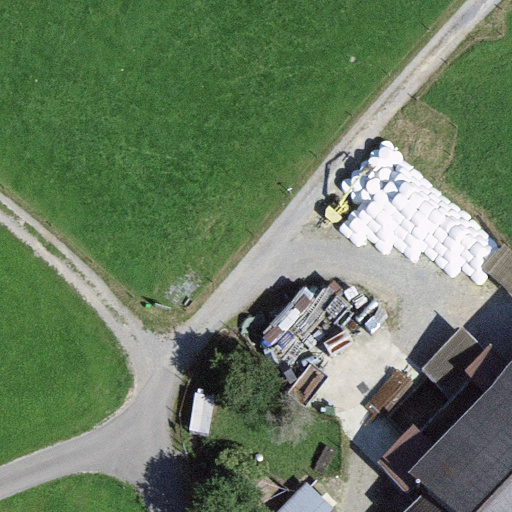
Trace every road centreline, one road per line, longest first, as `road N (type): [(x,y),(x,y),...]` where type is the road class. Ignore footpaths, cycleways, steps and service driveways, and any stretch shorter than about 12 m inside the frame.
road 1 (track): [(487,0),(157,392)]
road 2 (track): [(0,202),(82,275),(153,356),(157,392),(144,456)]
road 3 (track): [(511,325),(416,307),(361,277),(247,276)]
road 4 (track): [(441,312),(426,357),(364,429),(359,511)]
road 5 (track): [(0,487),(85,455),(144,456)]
